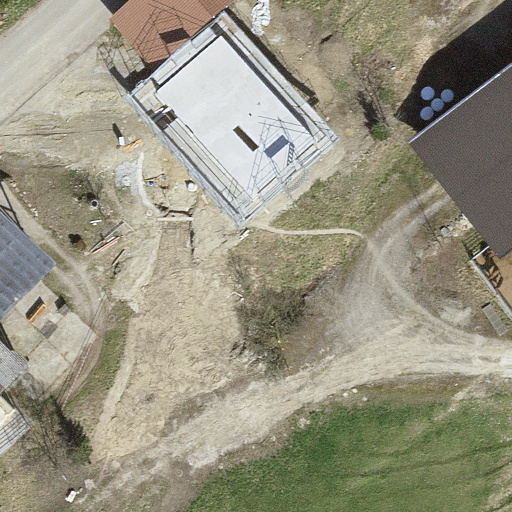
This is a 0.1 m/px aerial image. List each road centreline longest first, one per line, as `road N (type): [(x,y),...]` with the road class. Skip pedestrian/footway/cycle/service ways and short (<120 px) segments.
road 1 (track): [(511,366),(298,379),(106,511)]
road 2 (residential): [(0,80),(93,0)]
